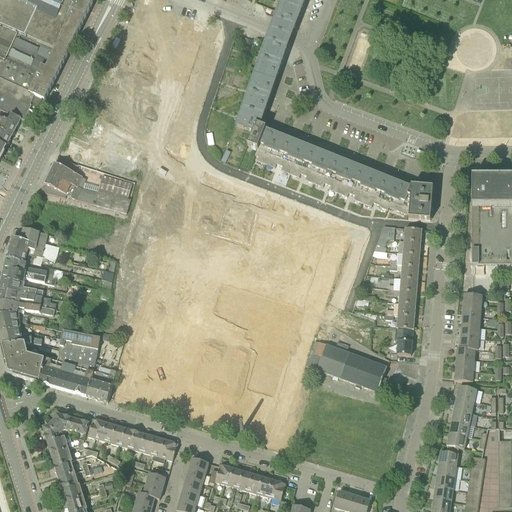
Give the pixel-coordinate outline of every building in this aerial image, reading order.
[(0,0),(0,112),(21,122),(24,124),(30,113),(37,116),(38,116),(37,115),(43,102),(45,103),(92,0),(0,0)] [(282,0),(275,20),(271,31),(291,39),(305,0),(282,0)] [(209,25),(197,62),(209,66),(221,29),(209,25)] [(256,126),(259,127),(280,68),(289,44),(290,39),(291,39),(271,31),(271,32),(269,36),(260,60),(236,128),(253,134),(256,126)] [(0,131),(12,138),(21,122),(0,112),(0,131)] [(76,122),(72,131),(89,139),(94,130),(76,122)] [(247,147),(258,151),(265,132),(266,130),(259,127),(256,126),(253,134),(247,147)] [(0,144),(7,148),(12,138),(0,131),(0,144)] [(72,131),(67,140),(85,148),(89,139),(72,131)] [(259,162),(266,165),(277,137),(265,132),(258,151),(255,157),(260,159),(259,162)] [(111,136),(105,153),(114,157),(121,139),(111,136)] [(275,165),(279,167),(289,142),(277,137),(266,165),(273,168),(275,165)] [(121,139),(114,157),(123,160),(130,143),(121,139)] [(67,140),(63,149),(81,157),(85,148),(67,140)] [(284,168),(283,172),(290,175),(302,147),(289,142),(279,167),(284,168)] [(130,143),(123,160),(132,164),(139,146),(130,143)] [(139,146),(132,164),(141,167),(148,150),(139,146)] [(299,175),(304,176),(313,152),(302,147),(290,175),(297,178),(299,175)] [(63,149),(59,158),(76,166),(81,157),(63,149)] [(148,150),(141,167),(150,171),(157,153),(148,150)] [(308,178),(307,182),(314,185),(325,157),(313,152),(304,176),(308,178)] [(157,153),(150,171),(159,175),(166,157),(157,153)] [(323,184),(328,186),(338,161),(325,157),(314,185),(322,188),(323,184)] [(331,191),(338,195),(350,166),(338,161),(328,186),(332,188),(331,191)] [(181,162),(177,173),(198,181),(202,170),(181,162)] [(132,186),(103,178),(98,193),(83,188),(87,181),(83,179),(83,178),(55,165),(41,193),(66,201),(67,197),(76,202),(94,207),(127,216),(131,201),(128,200),(132,186)] [(347,194),(352,196),(362,171),(350,166),(338,195),(346,198),(347,194)] [(355,201),(363,204),(374,176),(362,171),(352,196),(357,198),(355,201)] [(177,173),(173,184),(194,192),(198,181),(177,173)] [(371,203),(376,206),(386,181),(374,176),(363,204),(370,207),(371,203)] [(472,266),(511,266),(511,178),(472,179),(472,266)] [(232,181),(228,192),(248,199),(252,188),(232,181)] [(388,212),(389,209),(398,186),(386,181),(376,206),(381,207),(380,209),(388,212)] [(173,184),(169,195),(190,202),(194,192),(173,184)] [(398,186),(389,209),(409,217),(410,199),(407,198),(410,191),(398,186)] [(408,221),(430,222),(433,190),(411,188),(410,191),(407,198),(410,199),(409,217),(408,221)] [(228,192),(224,203),(244,210),(248,199),(228,192)] [(43,195),(38,205),(56,214),(61,203),(43,195)] [(169,195),(165,206),(186,213),(190,202),(169,195)] [(271,195),(263,216),(276,221),(284,200),(271,195)] [(284,200),(276,221),(289,226),(297,205),(284,200)] [(224,203),(219,213),(239,221),(244,210),(224,203)] [(38,205),(33,215),(52,224),(56,214),(38,205)] [(297,205),(289,226),(302,231),(310,210),(297,205)] [(165,206),(161,216),(181,224),(186,213),(165,206)] [(310,210),(302,231),(315,236),(323,215),(310,210)] [(219,213),(215,224),(235,232),(239,221),(219,213)] [(33,215),(28,225),(47,234),(52,224),(33,215)] [(323,215),(315,236),(328,241),(336,220),(323,215)] [(161,216),(157,227),(177,235),(181,224),(161,216)] [(336,220),(328,241),(341,246),(349,225),(336,220)] [(349,225),(341,246),(354,251),(362,230),(349,225)] [(157,227),(153,238),(173,246),(177,235),(157,227)] [(384,229),(379,241),(388,242),(393,242),(395,230),(384,229)] [(404,243),(421,245),(422,232),(405,231),(404,243)] [(56,263),(56,262),(60,249),(46,246),(21,240),(21,242),(12,240),(9,252),(48,261),(56,263)] [(385,254),(387,250),(384,249),(388,242),(379,241),(375,254),(385,254)] [(209,242),(201,262),(212,266),(220,246),(209,242)] [(398,255),(419,257),(421,245),(404,243),(399,243),(398,255)] [(220,246),(212,266),(223,271),(231,251),(220,246)] [(231,251),(223,271),(234,275),(242,255),(231,251)] [(47,264),(48,261),(9,252),(7,260),(41,268),(42,263),(47,264)] [(150,254),(149,265),(171,266),(172,255),(150,254)] [(242,255),(234,275),(245,279),(253,259),(242,255)] [(401,268),(418,269),(419,257),(398,255),(396,255),(396,262),(390,262),(390,267),(397,268),(401,268)] [(253,259),(245,279),(256,283),(264,263),(253,259)] [(4,271),(56,282),(61,283),(63,274),(41,269),(41,268),(7,260),(4,271)] [(149,265),(148,276),(171,277),(171,266),(149,265)] [(418,269),(401,268),(401,273),(400,280),(417,282),(418,269)] [(55,288),(56,282),(4,271),(2,281),(25,286),(26,281),(32,283),(55,288)] [(148,276),(148,287),(170,288),(171,277),(148,276)] [(400,280),(400,288),(400,293),(416,295),(417,282),(400,280)] [(2,281),(0,288),(0,292),(43,299),(44,293),(37,292),(31,291),(24,290),(25,286),(2,281)] [(102,292),(110,293),(112,284),(107,283),(102,282),(100,291),(102,292)] [(261,286),(261,298),(282,299),(282,287),(261,286)] [(148,287),(147,297),(169,299),(170,288),(148,287)] [(33,308),(55,312),(56,306),(50,304),(51,301),(43,299),(0,292),(0,303),(20,306),(21,302),(34,304),(33,308)] [(102,293),(100,300),(109,302),(110,293),(102,292),(102,293)] [(416,295),(400,293),(399,298),(398,305),(415,307),(416,295)] [(463,308),(482,309),(483,298),(464,296),(463,308)] [(147,297),(146,308),(169,310),(169,299),(147,297)] [(261,298),(260,310),(281,311),(282,299),(261,298)] [(54,318),(55,312),(33,308),(20,306),(0,303),(0,316),(19,315),(24,316),(24,313),(40,315),(54,318)] [(398,318),(414,319),(415,307),(398,305),(394,305),(393,312),(386,312),(386,316),(393,317),(398,318)] [(146,308),(145,319),(168,321),(169,310),(146,308)] [(462,318),(481,320),(482,309),(463,308),(462,318)] [(260,310),(260,321),(281,322),(281,311),(260,310)] [(0,326),(20,324),(27,326),(28,322),(29,317),(24,316),(19,315),(0,316),(0,326)] [(414,319),(398,318),(398,323),(397,330),(397,331),(413,333),(413,332),(414,332),(414,331),(413,331),(414,319)] [(461,329),(480,331),(481,320),(462,318),(461,329)] [(145,319),(145,330),(167,332),(168,321),(145,319)] [(260,321),(259,333),(280,334),(281,322),(260,321)] [(0,335),(21,333),(21,331),(21,329),(28,330),(29,326),(20,324),(0,326),(0,335)] [(460,340),(479,342),(480,331),(461,329),(460,340)] [(145,330),(144,341),(166,343),(167,332),(145,330)] [(396,342),(398,343),(397,357),(411,358),(413,333),(397,331),(396,342)] [(0,346),(0,347),(25,344),(41,347),(42,346),(42,341),(32,339),(32,340),(22,338),(21,333),(0,335),(0,346)] [(39,385),(91,400),(99,374),(100,368),(95,366),(98,352),(101,340),(63,333),(61,343),(57,363),(46,360),(39,385)] [(259,333),(259,345),(280,346),(280,334),(259,333)] [(460,350),(475,353),(478,353),(479,342),(460,340),(460,350)] [(13,377),(39,385),(46,360),(28,356),(25,344),(0,347),(5,369),(13,377)] [(361,388),(377,395),(381,384),(385,385),(387,381),(383,379),(387,369),(377,365),(378,362),(367,359),(366,361),(347,354),(348,351),(333,346),(332,348),(326,346),(326,347),(318,344),(309,369),(334,378),(333,381),(337,383),(338,380),(356,387),(355,389),(360,391),(361,388)] [(144,345),(141,356),(161,362),(164,351),(144,345)] [(259,345),(258,357),(280,357),(280,346),(259,345)] [(456,363),(474,364),(475,353),(460,350),(457,350),(456,363)] [(141,356),(138,367),(158,373),(161,362),(141,356)] [(189,403),(183,422),(192,424),(198,426),(198,424),(231,434),(237,414),(234,413),(240,393),(237,392),(244,369),(210,360),(210,362),(196,358),(189,381),(192,382),(186,402),(189,403)] [(455,372),(474,374),(474,364),(456,363),(455,372)] [(138,367),(135,379),(138,380),(144,381),(150,383),(155,384),(158,373),(138,367)] [(99,374),(91,400),(108,405),(110,399),(117,373),(111,372),(110,377),(99,374)] [(454,383),(473,385),(474,374),(455,372),(454,383)] [(260,374),(259,402),(263,403),(262,407),(369,439),(378,409),(260,374)] [(122,387),(116,407),(126,409),(131,390),(122,387)] [(457,401),(474,404),(477,392),(459,388),(457,401)] [(131,390),(126,409),(135,412),(141,393),(131,390)] [(141,393),(135,412),(145,415),(151,396),(141,393)] [(454,412),(472,416),(474,404),(457,401),(454,412)] [(452,424),(469,428),(472,416),(454,412),(452,424)] [(62,435),(65,431),(69,419),(63,417),(63,418),(57,416),(55,421),(52,425),(62,435)] [(65,431),(86,437),(89,425),(69,419),(65,431)] [(88,439),(96,441),(101,424),(93,421),(88,439)] [(96,441),(107,444),(112,427),(101,424),(96,441)] [(449,436),(467,439),(469,428),(452,424),(449,436)] [(59,438),(62,435),(52,425),(49,428),(44,429),(46,436),(45,436),(47,444),(59,440),(59,438)] [(107,444),(119,448),(124,430),(112,427),(107,444)] [(119,448),(130,451),(135,434),(124,430),(119,448)] [(130,451),(143,454),(148,437),(135,434),(130,451)] [(447,448),(458,450),(464,452),(467,439),(449,436),(447,448)] [(143,454),(153,458),(158,440),(148,437),(143,454)] [(52,456),(69,451),(65,438),(59,440),(47,444),(48,444),(52,456)] [(153,458),(165,461),(170,444),(158,440),(153,458)] [(165,461),(173,463),(178,446),(170,444),(165,461)] [(93,453),(84,450),(84,452),(86,459),(92,457),(93,453)] [(56,467),(72,463),(73,463),(69,451),(52,456),(56,467)] [(439,466),(456,469),(458,456),(440,454),(439,466)] [(189,472),(206,477),(209,466),(192,461),(189,472)] [(58,480),(75,475),(72,463),(56,467),(55,468),(58,480)] [(437,478),(455,481),(456,469),(439,466),(437,478)] [(215,484),(228,488),(233,471),(220,467),(218,473),(216,479),(215,484)] [(228,488),(238,491),(243,474),(233,471),(228,488)] [(186,482),(203,487),(206,477),(189,472),(186,482)] [(238,491),(248,494),(253,477),(243,474),(238,491)] [(63,492),(79,486),(75,475),(58,480),(62,492),(63,492)] [(146,486),(163,491),(166,480),(149,475),(146,486)] [(248,494),(259,497),(264,480),(253,477),(248,494)] [(435,490),(453,492),(455,481),(437,478),(435,490)] [(259,497),(271,501),(276,484),(264,480),(259,497)] [(183,493),(199,498),(203,487),(186,482),(183,493)] [(281,504),(282,497),(286,487),(276,484),(271,501),(281,504)] [(67,504),(84,499),(80,486),(79,486),(63,492),(67,504)] [(149,499),(155,500),(160,502),(163,491),(146,486),(143,496),(150,498),(149,499)] [(434,502),(451,504),(453,492),(435,490),(434,502)] [(180,503),(197,508),(199,498),(183,493),(180,503)] [(334,510),(342,511),(344,511),(349,496),(339,493),(334,510)] [(135,506),(152,511),(155,500),(149,499),(150,498),(143,496),(139,494),(135,506)] [(344,511),(355,511),(360,499),(349,496),(344,511)] [(69,511),(82,511),(86,511),(87,511),(84,499),(67,504),(69,511)] [(360,499),(355,511),(367,511),(371,503),(360,499)] [(432,511),(449,511),(451,504),(434,502),(432,511)] [(195,511),(197,508),(180,503),(177,511),(195,511)]
